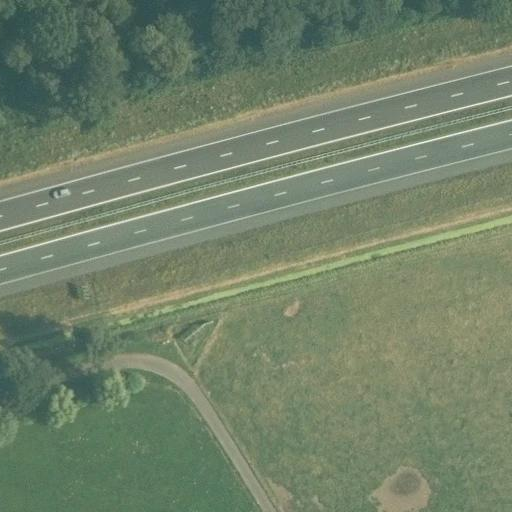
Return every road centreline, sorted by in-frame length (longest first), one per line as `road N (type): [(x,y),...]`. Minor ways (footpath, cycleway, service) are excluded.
road 1 (motorway): [(0,272),(511,137)]
road 2 (motorway): [(511,83),(0,218)]
road 3 (unclassified): [(270,511),(196,395),(155,364),(111,363),(0,393)]
